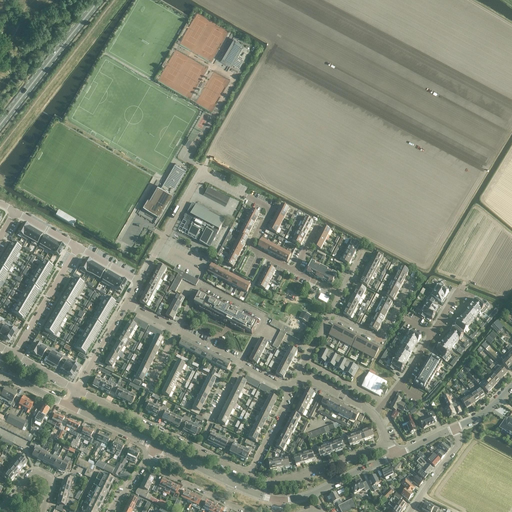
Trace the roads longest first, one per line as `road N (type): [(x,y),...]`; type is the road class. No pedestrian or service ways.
road 1 (track): [(201,172),(271,42),(196,0)]
road 2 (primary): [(96,0),(0,119)]
road 3 (residential): [(388,441),(303,474),(248,474)]
road 4 (tertiary): [(278,499),(155,447)]
road 5 (residential): [(139,282),(201,172)]
road 6 (tertiary): [(278,499),(312,493),(395,455)]
road 7 (residential): [(14,354),(77,246)]
